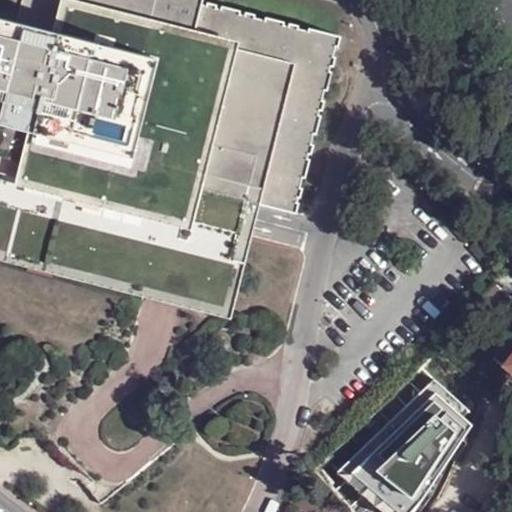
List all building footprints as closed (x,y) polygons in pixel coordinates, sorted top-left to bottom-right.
[(70,0),(61,0),(54,36),(159,57),(135,154),(33,128),(15,189),(193,235),(240,54),(242,42),(196,31),(70,0)] [(23,0),(16,28),(54,36),(61,0),(70,0),(196,31),(203,4),(203,0),(23,0)] [(203,4),(196,31),(242,42),(240,54),(295,68),(262,203),(297,212),(299,202),(296,202),(298,195),(300,196),(303,188),(300,187),(303,176),(306,177),(311,159),(307,158),(308,152),(312,153),(314,144),(311,143),(313,133),(317,134),(322,116),(318,115),(319,109),(323,110),(325,101),(321,100),(324,89),(328,89),(332,72),(329,71),(331,65),(334,66),(336,57),(332,56),(335,45),(339,46),(341,36),(310,28),(310,32),(298,29),(299,26),(290,23),(289,27),(284,26),(285,22),(267,17),(266,21),(255,18),(255,14),(247,12),(246,16),(240,14),(241,10),(223,6),(222,10),(216,8),(217,5),(208,3),(208,5),(203,4)] [(33,128),(135,154),(159,57),(54,36),(16,28),(0,23),(0,119),(3,120),(33,128)] [(15,189),(33,128),(3,120),(0,131),(0,257),(130,290),(130,293),(231,316),(262,203),(295,68),(240,54),(193,235),(15,189)] [(494,285),(511,300),(511,271),(506,267),(494,285)] [(469,313),(492,331),(511,306),(511,300),(494,285),(469,313)] [(511,337),(495,359),(511,372),(511,337)] [(339,470),(383,511),(391,511),(395,508),(399,511),(412,511),(484,434),(476,426),(460,412),(466,405),(437,378),(339,470)] [(466,405),(460,412),(476,426),(482,419),(466,405)]
